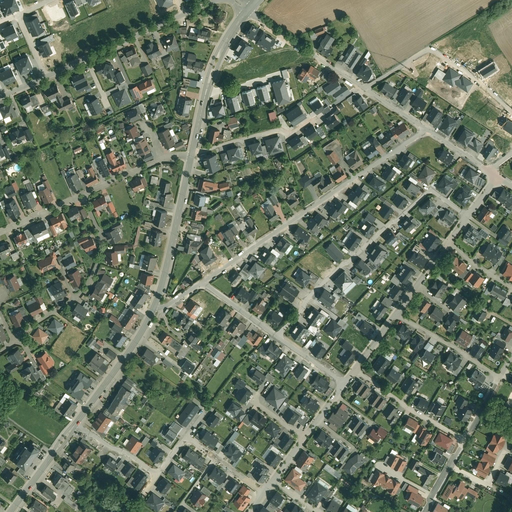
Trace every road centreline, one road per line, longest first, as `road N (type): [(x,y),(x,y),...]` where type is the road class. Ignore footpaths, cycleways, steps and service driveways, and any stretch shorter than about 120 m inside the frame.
road 1 (residential): [(426,128),(202,282)]
road 2 (residential): [(308,296),(430,190),(468,215)]
road 3 (residential): [(511,112),(429,48),(365,88)]
road 4 (tertiary): [(191,155),(154,306)]
road 5 (tertiary): [(154,306),(75,423)]
road 6 (residential): [(249,13),(365,88)]
road 7 (residential): [(191,155),(277,129),(291,134),(315,117)]
road 8 (residential): [(464,439),(356,369)]
road 9 (residential): [(396,314),(500,377)]
